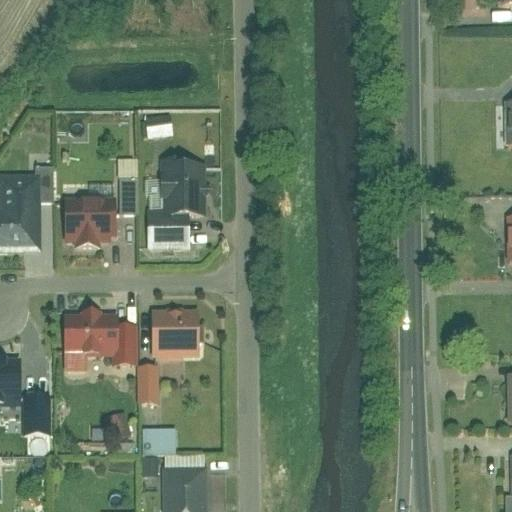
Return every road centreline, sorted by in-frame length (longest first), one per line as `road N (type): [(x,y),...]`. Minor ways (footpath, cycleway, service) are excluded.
road 1 (tertiary): [(403,0),(411,511)]
road 2 (residential): [(242,0),(245,285)]
road 3 (residential): [(245,285),(0,293)]
road 4 (residential): [(245,285),(246,511)]
